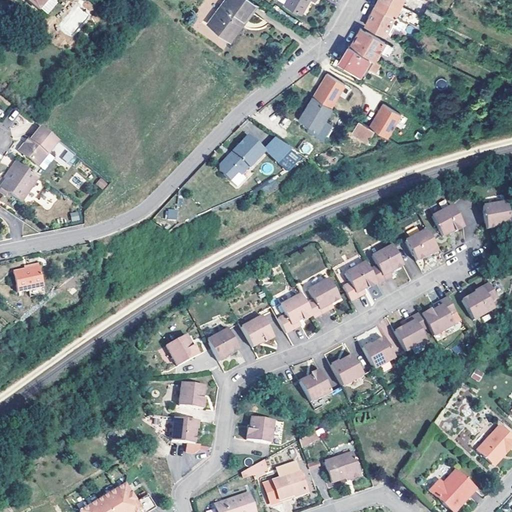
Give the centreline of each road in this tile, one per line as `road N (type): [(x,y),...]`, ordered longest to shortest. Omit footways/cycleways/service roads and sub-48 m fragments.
road 1 (residential): [(0,253),(84,237),(140,211),(248,104),(338,33),(357,0)]
road 2 (residential): [(184,505),(183,492),(218,455),(226,380),(466,260)]
